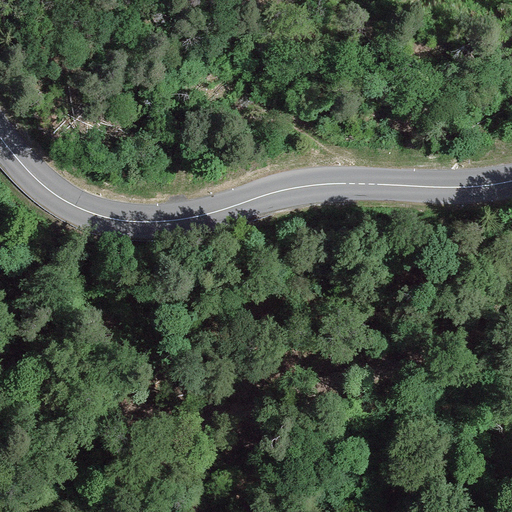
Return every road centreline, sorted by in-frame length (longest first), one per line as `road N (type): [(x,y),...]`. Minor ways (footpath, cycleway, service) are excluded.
road 1 (secondary): [(511,183),(312,188),(173,224),(122,223),(64,203),(0,138)]
road 2 (track): [(511,320),(290,385),(213,418),(174,419),(107,400),(0,349)]
